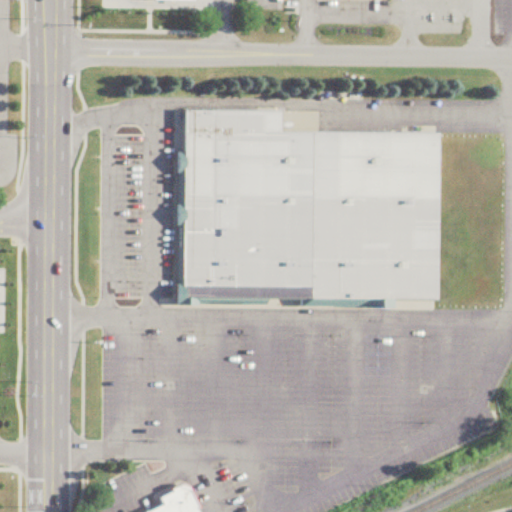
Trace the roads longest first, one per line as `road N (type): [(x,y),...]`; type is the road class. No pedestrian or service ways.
road 1 (tertiary): [(47,511),(52,0)]
road 2 (residential): [(511,60),(52,49)]
